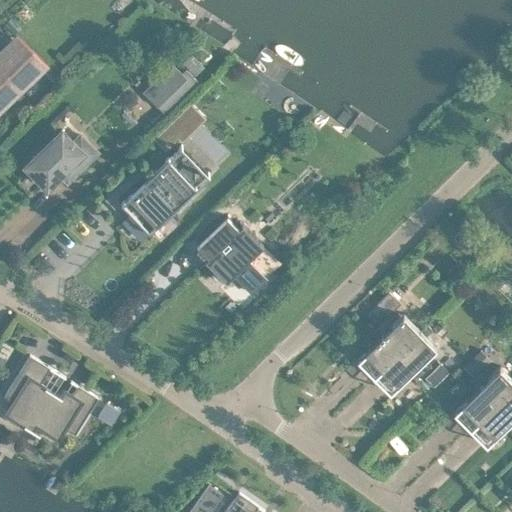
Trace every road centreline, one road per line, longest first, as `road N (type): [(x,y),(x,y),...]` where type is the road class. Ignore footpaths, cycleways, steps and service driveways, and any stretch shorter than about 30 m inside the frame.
road 1 (residential): [(236,390),(272,344),(511,110)]
road 2 (residential): [(215,409),(0,282)]
road 3 (residential): [(403,511),(236,390)]
road 4 (residential): [(215,409),(351,511)]
